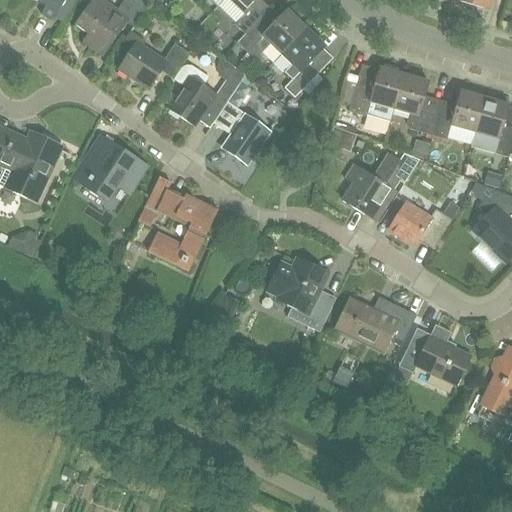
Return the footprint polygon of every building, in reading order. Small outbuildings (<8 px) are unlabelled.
[(36,0),(46,7),(41,15),(52,22),(55,18),(67,0),(36,0)] [(74,0),(67,0),(55,18),(64,24),(78,3),(74,0)] [(102,57),(126,23),(133,27),(150,3),(146,0),(137,0),(136,2),(132,0),(125,0),(117,11),(101,0),(94,0),(76,26),(97,41),(91,49),(102,57)] [(245,35),(259,21),(265,15),(255,6),(259,0),(228,0),(245,15),(235,26),(245,35)] [(281,56),(306,30),(287,12),(269,31),(259,21),(245,35),(237,44),(247,54),(255,46),(262,53),(270,46),(281,56)] [(306,30),(281,56),(291,66),(284,73),(292,81),(284,89),(295,99),(317,76),(307,67),(325,48),(306,30)] [(130,33),(117,53),(126,59),(119,71),(149,91),(161,72),(171,79),(188,54),(174,45),(163,62),(145,49),(145,42),(130,33)] [(226,81),(234,69),(222,60),(217,67),(218,72),(220,77),(226,81)] [(404,76),(397,74),(398,71),(395,69),(391,68),(388,67),(384,67),(383,70),(380,69),(374,91),(356,85),(348,113),(366,118),(370,104),(394,111),(404,76)] [(219,115),(227,103),(245,77),(234,69),(215,97),(203,88),(209,79),(192,68),(181,69),(174,81),(183,87),(168,110),(195,128),(208,108),(219,115)] [(322,81),(319,79),(317,76),(303,91),(307,95),(309,96),(322,81)] [(432,137),(440,110),(422,105),(428,83),(404,76),(394,111),(408,115),(405,125),(408,130),(432,137)] [(475,134),(485,100),(460,93),(454,114),(440,110),(432,137),(447,141),(451,127),(475,134)] [(509,159),(510,155),(511,149),(511,130),(503,128),(509,107),(485,100),(475,134),(472,144),(474,149),(509,159)] [(227,103),(219,115),(213,124),(223,131),(227,126),(235,131),(223,149),(247,166),(270,133),(227,103)] [(0,183),(35,200),(59,150),(35,139),(32,146),(0,131),(0,183)] [(97,167),(87,160),(74,179),(95,193),(108,202),(114,193),(116,190),(121,193),(127,197),(129,193),(132,188),(145,169),(111,146),(97,167)] [(404,158),(400,163),(388,156),(373,179),(353,166),(344,180),(353,185),(342,202),(364,216),(372,203),(384,211),(395,193),(385,187),(391,178),(403,186),(416,166),(404,158)] [(146,252),(155,257),(188,273),(216,216),(167,193),(171,184),(159,179),(138,222),(150,228),(159,209),(191,225),(180,248),(153,236),(146,252)] [(511,198),(494,191),(478,208),(489,219),(475,234),(504,262),(511,253),(511,224),(508,221),(511,216),(511,198)] [(452,222),(441,215),(435,211),(430,220),(406,205),(389,232),(414,247),(420,237),(436,247),(452,222)] [(448,205),(441,215),(452,222),(458,211),(448,205)] [(275,277),(267,293),(293,305),(287,318),(319,334),(333,306),(317,298),(327,278),(295,263),(292,269),(281,264),(275,277)] [(351,301),(336,330),(383,353),(390,339),(403,345),(417,317),(386,302),(380,315),(351,301)] [(212,322),(222,327),(227,318),(216,313),(212,322)] [(412,340),(398,368),(413,375),(416,368),(456,387),(470,358),(445,346),(451,334),(435,326),(425,347),(412,340)] [(498,374),(482,408),(500,417),(511,392),(511,352),(509,351),(504,362),(503,361),(502,361),(500,361),(499,361),(497,362),(496,363),(495,364),(494,365),(494,366),(494,368),(494,369),(494,371),(495,372),(496,373),(497,374),(498,374)]
